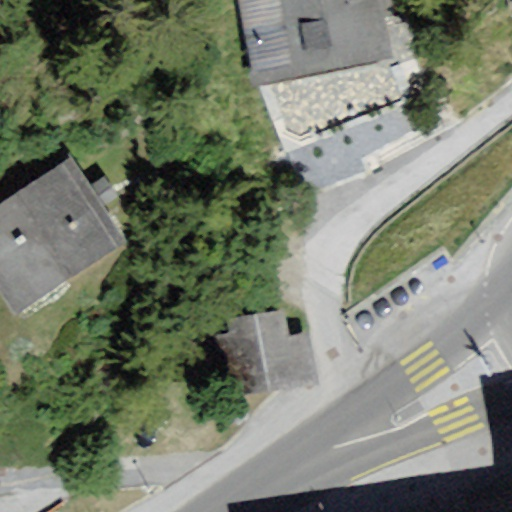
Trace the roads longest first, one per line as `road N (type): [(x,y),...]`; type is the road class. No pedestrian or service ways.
road 1 (residential): [(363,439),(320,320),(347,232),(511,100)]
road 2 (secondary): [(363,439),(511,357)]
road 3 (secondary): [(248,511),(363,439)]
